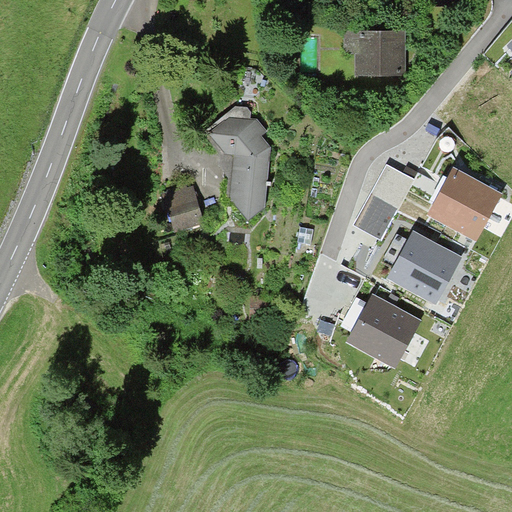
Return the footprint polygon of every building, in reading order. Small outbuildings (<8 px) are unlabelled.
[(450,32),(450,6),(425,5),(425,32),(450,32)] [(355,54),(355,75),(405,76),(406,31),(344,30),(344,53),(355,54)] [(219,153),(218,165),(229,177),(226,201),(231,201),(249,221),(266,206),(271,146),(262,136),(268,131),(257,118),(250,118),(251,111),(247,106),(235,105),(203,133),(219,153)] [(415,179),(387,164),(371,193),(399,208),(415,179)] [(503,193),(454,166),(427,215),(476,242),(503,193)] [(168,212),(174,232),(204,223),(191,182),(166,190),(166,191),(161,193),(166,212),(168,212)] [(381,240),(399,208),(371,193),(353,225),(381,240)] [(313,229),(300,227),(298,242),(310,244),(313,229)] [(463,257),(413,230),(387,277),(436,305),(463,257)] [(423,320),(372,293),(345,342),(396,369),(423,320)] [(272,297),(249,297),(249,315),(271,315),(272,297)] [(335,325),(321,320),(317,331),(332,336),(335,325)]
